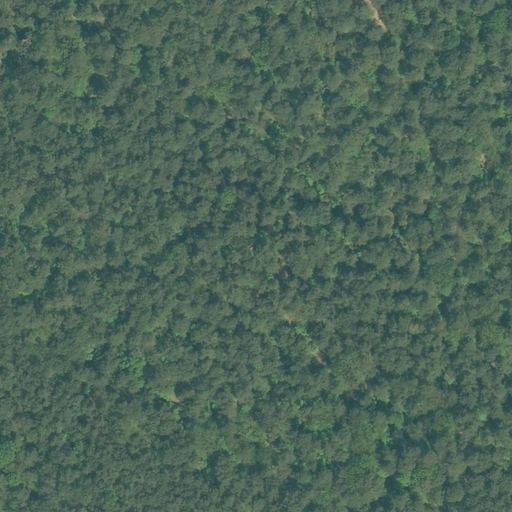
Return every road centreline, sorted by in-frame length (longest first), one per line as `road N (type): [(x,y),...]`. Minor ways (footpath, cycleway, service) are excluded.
road 1 (track): [(396,43),(486,252),(511,352)]
road 2 (track): [(511,453),(498,467),(386,511)]
road 3 (track): [(243,0),(269,20),(306,29),(341,23),(358,0)]
